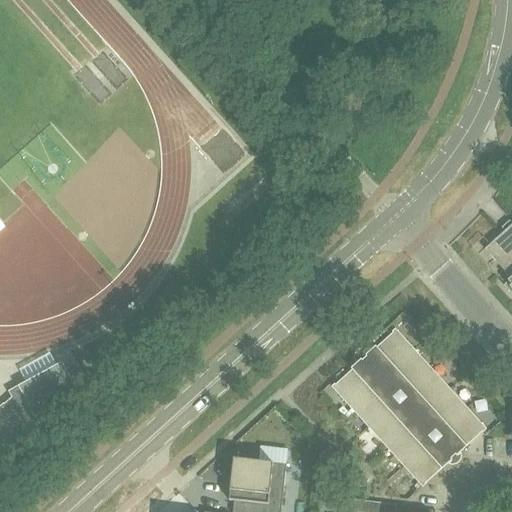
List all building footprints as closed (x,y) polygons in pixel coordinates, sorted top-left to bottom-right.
[(511,224),(510,222),(503,228),(506,232),(485,250),(511,279),(509,282),(511,285),(511,286),(510,288),(511,289),(511,224)] [(423,486),(435,475),(451,461),(452,462),(453,461),(452,460),(456,456),(457,457),(458,456),(458,455),(485,430),(396,331),(372,353),(369,351),(368,350),(366,350),(365,349),(363,349),(361,350),(360,350),(359,351),(357,352),(356,353),(356,354),(355,356),(355,357),(355,359),(355,360),(356,362),(356,363),(358,365),(334,388),(423,486)] [(4,404),(0,407),(0,471),(41,435),(39,432),(42,429),(36,417),(79,394),(69,376),(62,363),(54,368),(53,368),(53,369),(45,373),(45,372),(44,373),(37,377),(36,377),(36,378),(29,382),(28,382),(27,382),(27,383),(20,386),(9,392),(17,407),(11,412),(4,404)] [(81,369),(69,376),(79,394),(91,387),(81,369)] [(343,404),(338,409),(343,414),(348,410),(343,404)] [(234,464),(228,463),(226,483),(231,484),(229,502),(234,502),(233,511),(281,511),(287,466),(234,460),(234,464)] [(349,511),(395,511),(397,505),(344,499),(343,511),(349,511)]
